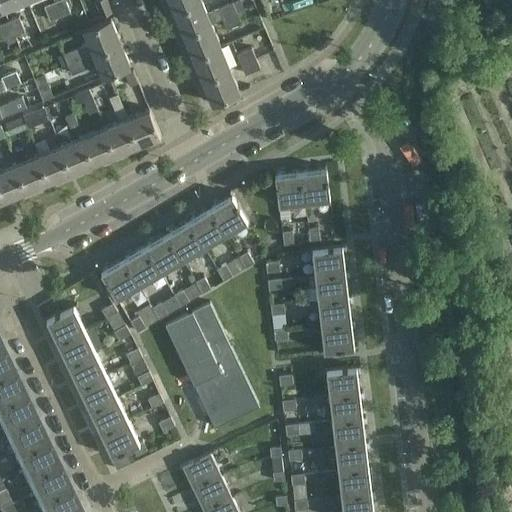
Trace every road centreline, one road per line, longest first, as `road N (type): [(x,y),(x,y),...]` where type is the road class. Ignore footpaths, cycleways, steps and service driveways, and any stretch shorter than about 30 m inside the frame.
road 1 (residential): [(329,82),(364,120),(383,173),(420,511)]
road 2 (residential): [(0,286),(105,511)]
road 3 (secondary): [(0,258),(194,159)]
road 4 (residential): [(124,0),(194,159)]
road 5 (secondary): [(194,159),(329,82)]
